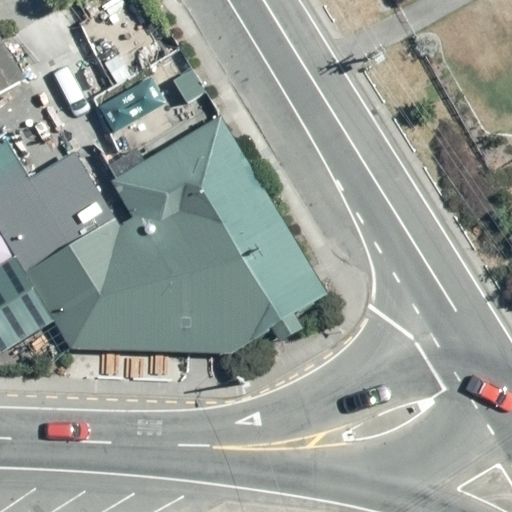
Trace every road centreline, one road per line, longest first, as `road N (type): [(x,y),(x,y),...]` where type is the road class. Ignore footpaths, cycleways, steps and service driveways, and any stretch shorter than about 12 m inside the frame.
road 1 (unclassified): [(487,359),(260,0)]
road 2 (tertiary): [(487,359),(393,421),(334,438),(261,448),(183,445)]
road 3 (tertiary): [(456,511),(183,445)]
road 4 (tertiary): [(183,445),(0,435)]
